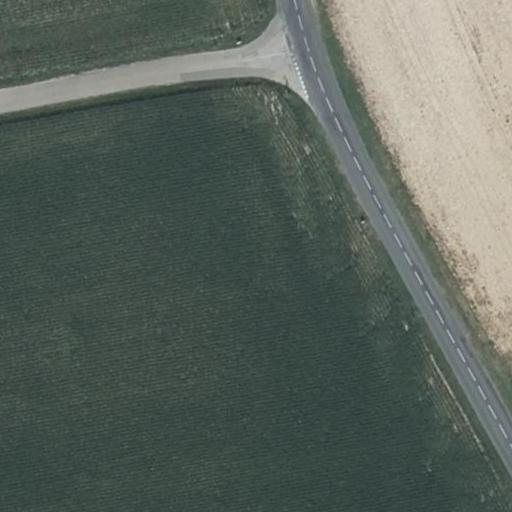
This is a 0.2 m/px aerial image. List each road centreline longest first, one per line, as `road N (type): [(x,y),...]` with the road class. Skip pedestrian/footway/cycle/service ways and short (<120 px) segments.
road 1 (secondary): [(511,447),(337,122),(307,48)]
road 2 (unclassified): [(0,102),(307,48)]
